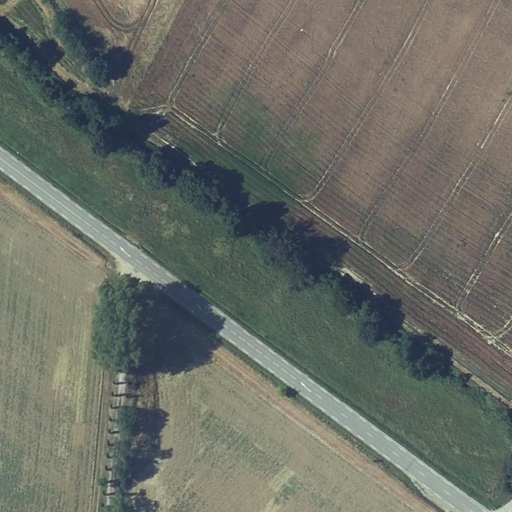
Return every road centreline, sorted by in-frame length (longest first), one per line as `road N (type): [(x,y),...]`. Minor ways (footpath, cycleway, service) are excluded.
road 1 (track): [(48,0),(167,153),(511,392)]
road 2 (tertiary): [(472,511),(0,159)]
